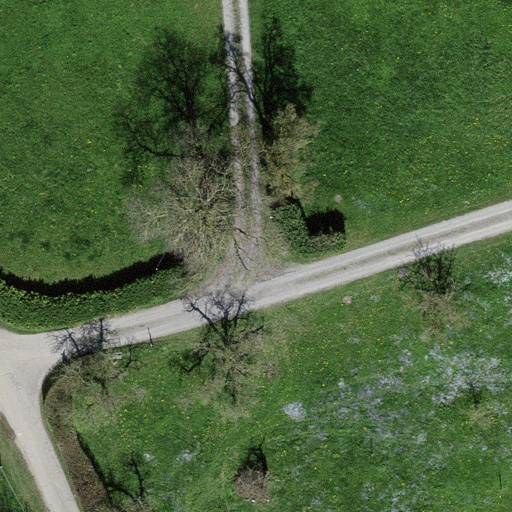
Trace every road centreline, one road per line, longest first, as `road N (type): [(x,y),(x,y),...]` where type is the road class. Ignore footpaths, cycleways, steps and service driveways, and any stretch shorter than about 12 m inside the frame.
road 1 (track): [(0,344),(50,348),(511,214)]
road 2 (track): [(233,0),(249,295)]
road 3 (track): [(0,384),(15,395),(60,511)]
